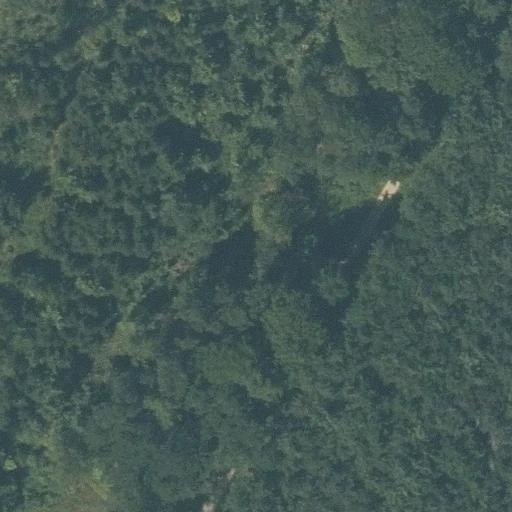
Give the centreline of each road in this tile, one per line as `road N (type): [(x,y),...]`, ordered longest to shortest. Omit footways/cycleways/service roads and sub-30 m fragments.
road 1 (track): [(199,511),(492,0)]
road 2 (track): [(129,511),(0,427)]
